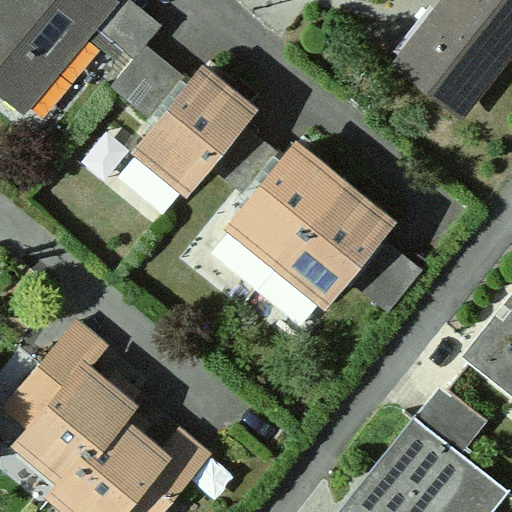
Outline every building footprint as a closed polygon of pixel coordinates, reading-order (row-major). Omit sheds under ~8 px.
[(0,0),(0,92),(28,116),(122,3),(118,0),(0,0)] [(511,46),(511,0),(433,0),(389,57),(460,113),(511,46)] [(262,109),(208,68),(197,83),(150,47),(116,92),(161,126),(137,157),(193,200),(215,172),(249,127),(262,109)] [(282,271),(353,183),(304,143),(290,160),(249,127),(215,172),(255,204),(232,231),(282,271)] [(353,183),(282,271),(333,313),(357,284),(392,312),(425,271),(390,243),(405,225),(353,183)] [(511,286),(460,352),(511,394),(511,286)] [(15,450),(60,488),(135,421),(145,409),(96,367),(112,348),(79,321),(2,412),(28,434),(15,450)] [(438,380),(333,511),(485,511),(506,487),(460,450),(486,418),(438,380)] [(166,448),(135,421),(60,488),(48,501),(61,511),(169,511),(214,459),(181,430),(166,448)]
